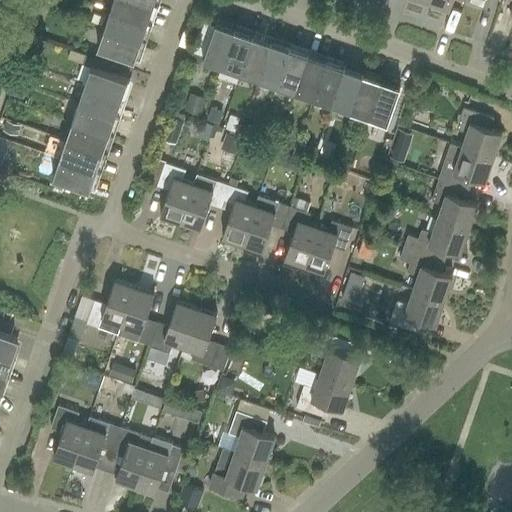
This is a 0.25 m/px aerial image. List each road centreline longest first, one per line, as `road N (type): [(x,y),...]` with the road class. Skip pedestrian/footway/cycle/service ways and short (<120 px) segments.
road 1 (residential): [(249,0),(511,92)]
road 2 (residential): [(0,472),(80,243),(107,225)]
road 3 (unclassified): [(511,337),(471,358),(306,511)]
road 4 (residential): [(107,225),(187,0)]
road 5 (residential): [(326,302),(107,225)]
